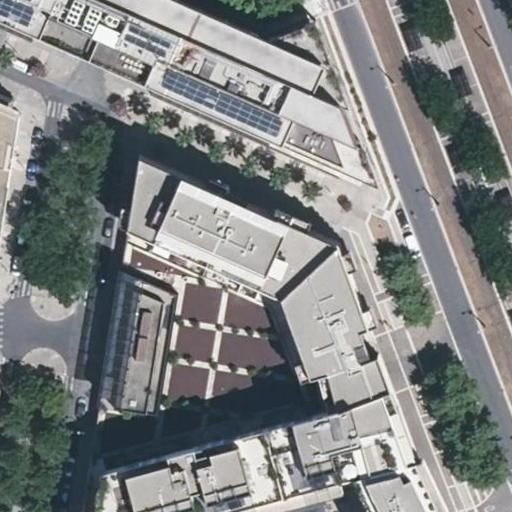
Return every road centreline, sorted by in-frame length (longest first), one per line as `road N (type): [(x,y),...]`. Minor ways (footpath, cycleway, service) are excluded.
road 1 (primary): [(344,0),(511,442)]
road 2 (residential): [(78,337),(115,116),(84,99)]
road 3 (residential): [(61,89),(15,326)]
road 4 (residential): [(55,511),(78,337)]
